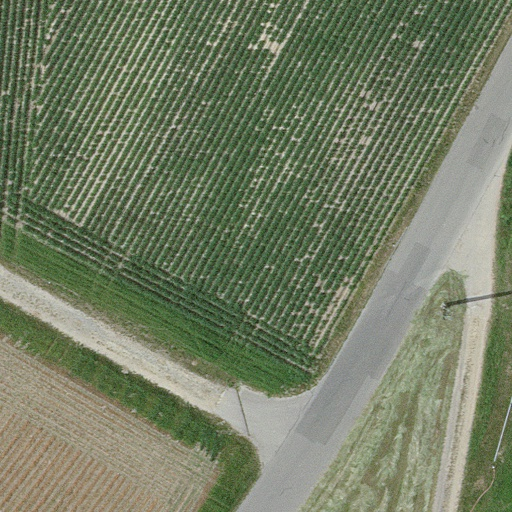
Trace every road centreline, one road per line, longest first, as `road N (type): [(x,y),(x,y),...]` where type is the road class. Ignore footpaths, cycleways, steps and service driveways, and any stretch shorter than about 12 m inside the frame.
road 1 (tertiary): [(263,511),(306,459),(511,88)]
road 2 (track): [(0,283),(306,459)]
road 3 (track): [(470,163),(440,511)]
